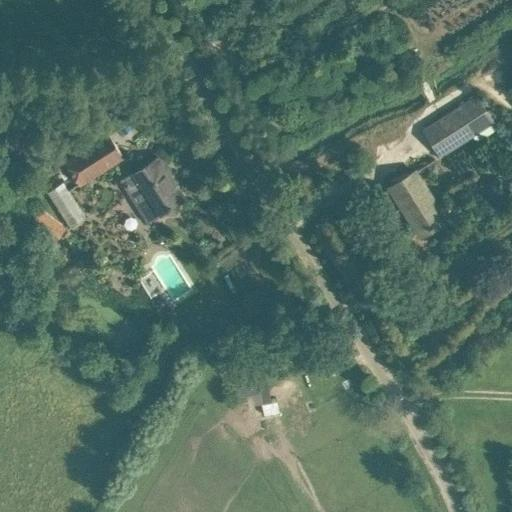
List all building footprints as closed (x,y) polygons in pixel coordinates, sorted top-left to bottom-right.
[(439,155),(492,122),(476,97),(423,130),(439,155)] [(79,183),(123,155),(108,132),(64,160),(79,183)] [(148,221),(165,210),(182,199),(165,174),(168,172),(158,156),(121,180),(148,221)] [(420,236),(437,225),(445,220),(414,171),(389,187),(420,236)] [(62,181),(46,192),(70,227),(86,216),(62,181)]
